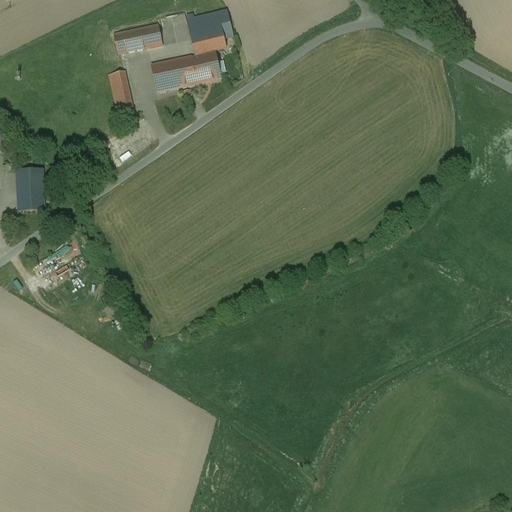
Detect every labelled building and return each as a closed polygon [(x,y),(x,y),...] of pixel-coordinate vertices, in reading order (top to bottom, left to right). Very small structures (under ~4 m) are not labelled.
[(161,0),(160,2),(158,3),(157,5),(157,6),(157,8),(156,10),(157,13),(157,14),(158,16),(160,18),(162,20),(163,20),(165,21),(167,22),(169,22),(171,22),(173,21),(175,21),(176,19),(178,18),(179,16),(180,15),(180,13),(181,12),(181,10),(181,8),(180,7),(180,5),(179,3),(177,1),(176,0),(161,0)] [(227,13),(186,22),(195,57),(226,49),(224,40),(233,38),(227,13)] [(157,21),(138,25),(139,31),(158,27),(157,21)] [(139,31),(114,37),(118,56),(162,47),(158,27),(139,31)] [(215,55),(191,60),(191,59),(152,67),(158,93),(220,80),(219,75),(226,74),(223,63),(217,64),(215,55)] [(124,74),(109,77),(117,112),(132,109),(124,74)] [(132,109),(117,112),(118,118),(133,115),(132,109)] [(0,152),(11,152),(10,131),(0,131),(0,152)] [(43,172),(16,173),(18,213),(45,212),(43,172)]
